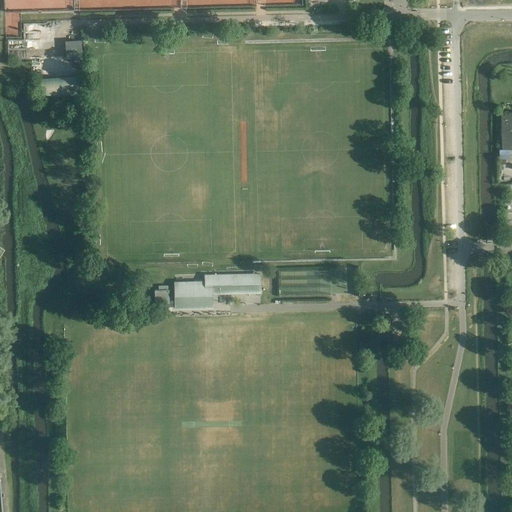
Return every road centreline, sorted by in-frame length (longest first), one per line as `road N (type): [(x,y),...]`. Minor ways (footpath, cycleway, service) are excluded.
road 1 (track): [(28,511),(22,165)]
road 2 (unclassified): [(461,302),(456,16),(511,14)]
road 3 (unknown): [(478,511),(473,267),(461,256)]
